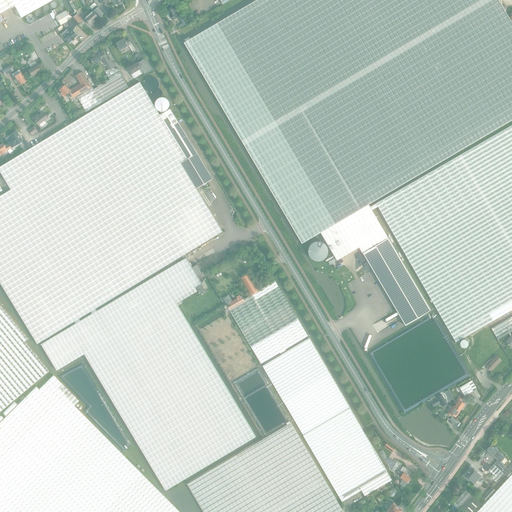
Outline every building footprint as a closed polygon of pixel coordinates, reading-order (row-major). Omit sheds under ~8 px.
[(11,0),(0,0),(0,21),(2,20),(0,16),(0,13),(11,8),(14,6),(15,6),(11,0)] [(11,0),(15,6),(21,17),(51,0),(11,0)] [(300,243),(320,232),(369,204),(511,119),(511,22),(499,0),(256,0),(184,43),(208,85),(300,243)] [(93,4),(90,8),(92,10),(91,10),(98,17),(102,14),(95,6),(93,4)] [(168,18),(169,19),(170,21),(171,20),(172,21),(178,17),(172,7),(169,8),(167,9),(167,10),(166,11),(168,14),(167,14),(166,15),(168,18)] [(73,18),(69,15),(65,11),(56,16),(60,25),(67,22),(73,18)] [(86,17),(84,19),(89,25),(97,18),(91,12),(90,13),(88,11),(84,14),(86,17)] [(77,14),(74,17),(73,17),(72,18),(77,25),(82,20),(77,14)] [(70,26),(73,29),(77,25),(72,18),(73,17),(73,18),(67,22),(70,26)] [(66,31),(63,33),(62,34),(63,35),(63,36),(69,43),(76,36),(71,30),(67,32),(66,31)] [(120,51),(129,45),(132,51),(135,50),(129,39),(126,41),(124,39),(116,44),(120,51)] [(102,60),(108,70),(113,67),(114,67),(111,61),(109,62),(103,51),(96,56),(96,57),(90,60),(93,65),(102,60)] [(30,68),(27,70),(31,77),(40,72),(32,58),(28,60),(31,65),(29,66),(30,68)] [(131,75),(149,65),(145,59),(138,63),(138,62),(127,68),(131,75)] [(133,79),(141,75),(144,73),(145,74),(151,70),(149,65),(131,75),(133,79)] [(9,66),(1,70),(5,76),(13,71),(9,66)] [(108,70),(105,72),(110,80),(120,74),(117,68),(115,69),(113,67),(108,70)] [(19,70),(11,75),(15,81),(16,81),(19,85),(22,84),(23,84),(25,83),(25,82),(26,81),(20,73),(19,70)] [(73,98),(77,96),(91,88),(82,72),(76,76),(82,85),(71,91),(64,85),(62,88),(61,88),(60,89),(60,90),(59,91),(62,93),(61,94),(65,98),(66,96),(68,98),(72,95),(73,98)] [(110,80),(93,89),(92,87),(91,88),(77,96),(86,112),(128,88),(120,74),(110,80)] [(5,193),(0,196),(0,284),(3,290),(8,298),(13,305),(18,313),(21,318),(24,324),(29,332),(33,338),(36,344),(155,272),(222,231),(196,189),(181,163),(187,159),(160,115),(155,107),(140,82),(71,124),(57,132),(0,167),(0,172),(11,190),(10,190),(7,192),(5,193)] [(170,109),(160,115),(187,159),(181,163),(196,189),(213,179),(170,109)] [(38,114),(33,118),(35,121),(34,121),(37,124),(38,125),(44,121),(45,122),(48,119),(43,113),(39,116),(38,114)] [(375,204),(370,207),(372,210),(378,207),(456,342),(493,321),(489,314),(511,301),(511,124),(504,129),(461,154),(375,204)] [(33,127),(28,131),(32,135),(37,132),(33,127)] [(9,138),(10,139),(7,141),(9,145),(10,145),(12,148),(15,146),(23,141),(17,133),(9,138)] [(10,145),(9,145),(5,148),(3,144),(0,146),(0,155),(2,154),(3,155),(4,154),(4,153),(8,151),(10,154),(13,152),(11,148),(12,148),(10,145)] [(431,311),(402,261),(369,204),(320,232),(337,260),(359,247),(363,253),(357,256),(362,265),(364,264),(368,271),(372,269),(405,326),(431,311)] [(155,276),(131,291),(147,317),(155,312),(174,300),(176,304),(197,291),(195,288),(202,284),(197,276),(202,273),(197,265),(192,268),(186,258),(155,276)] [(240,278),(251,296),(258,291),(248,274),(240,278)] [(227,306),(260,363),(261,364),(307,337),(275,281),(258,291),(251,296),(242,300),(240,297),(232,302),(228,295),(222,298),(227,306)] [(202,285),(197,288),(200,293),(205,290),(202,285)] [(42,344),(42,345),(57,371),(58,370),(85,354),(152,468),(155,473),(166,490),(203,468),(255,437),(256,436),(189,324),(176,304),(174,300),(155,312),(147,317),(131,291),(97,311),(92,314),(81,321),(76,324),(42,344)] [(511,301),(489,314),(493,321),(511,309),(511,301)] [(506,328),(511,323),(511,316),(491,328),(496,337),(497,336),(507,330),(506,328)] [(386,472),(377,455),(374,449),(340,392),(309,339),(262,366),(285,406),(322,468),(342,502),(361,490),(360,488),(386,472)] [(496,355),(486,367),(491,372),(501,360),(496,355)] [(0,511),(177,511),(74,405),(79,401),(53,375),(39,389),(36,386),(26,396),(0,422),(0,511)] [(468,383),(460,388),(464,396),(473,391),(468,383)] [(449,390),(445,392),(445,393),(449,399),(450,401),(454,398),(449,390)] [(442,394),(437,397),(438,399),(440,402),(443,407),(447,404),(442,394)] [(458,401),(454,406),(453,406),(460,411),(465,404),(461,401),(462,399),(459,397),(457,400),(458,401)] [(452,414),(456,417),(460,411),(453,406),(448,414),(451,416),(452,414)] [(343,511),(290,422),(187,484),(203,511),(343,511)] [(488,448),(486,450),(493,456),(497,460),(493,465),(494,465),(503,474),(507,477),(511,472),(505,466),(506,466),(501,462),(504,458),(500,454),(497,451),(498,450),(495,447),(494,448),(491,445),(488,448)] [(391,470),(392,468),(396,463),(389,458),(385,461),(391,470)] [(491,468),(489,470),(494,474),(499,479),(503,474),(494,465),(491,468)] [(398,475),(403,479),(400,484),(404,486),(407,482),(408,482),(411,477),(413,473),(403,466),(400,470),(401,470),(401,471),(398,474),(398,475)] [(472,468),(465,475),(472,481),(475,483),(481,476),(478,474),(472,468)] [(364,496),(391,480),(386,472),(360,488),(361,490),(364,496)] [(511,511),(511,473),(510,476),(476,511),(511,511)] [(495,490),(492,487),(483,497),(486,500),(495,490)] [(394,489),(389,494),(393,497),(398,492),(394,489)] [(475,511),(482,505),(466,490),(460,497),(458,495),(456,497),(458,499),(455,502),(459,506),(466,511),(465,511),(475,511)] [(388,504),(390,506),(387,510),(389,511),(400,511),(402,510),(393,503),(392,504),(390,502),(388,504)]
